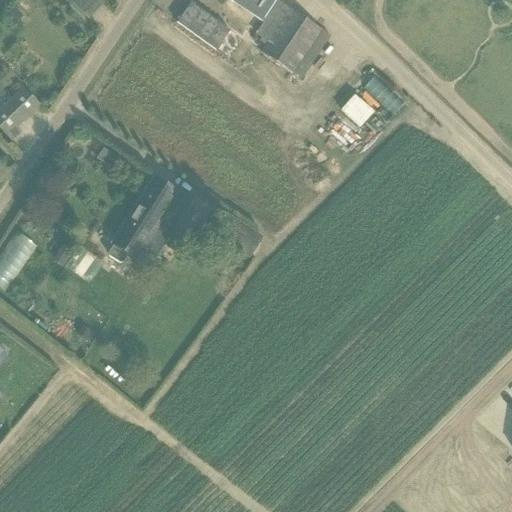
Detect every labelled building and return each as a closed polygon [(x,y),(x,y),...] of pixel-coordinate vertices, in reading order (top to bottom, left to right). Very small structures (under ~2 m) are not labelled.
[(68,0),(68,1),(69,2),(83,16),(98,1),(97,0),(68,0)] [(234,0),(232,3),(247,13),(255,0),(234,0)] [(268,44),(262,52),(260,55),(300,81),(308,67),(300,61),(320,31),(290,11),(277,2),(255,35),(268,44)] [(14,8),(5,17),(13,25),(22,16),(14,8)] [(399,118),(408,108),(381,81),(371,91),(399,118)] [(20,91),(0,109),(0,128),(12,141),(20,134),(16,129),(37,109),(20,91)] [(192,203),(171,190),(154,179),(132,212),(157,228),(167,212),(181,221),(192,203)] [(123,263),(128,256),(128,257),(136,261),(140,254),(144,256),(153,241),(150,239),(157,228),(132,212),(112,246),(108,254),(108,256),(108,257),(120,265),(122,265),(123,263)] [(225,215),(211,237),(248,260),(262,239),(225,215)] [(185,269),(189,252),(173,249),(169,266),(185,269)] [(61,250),(54,261),(64,268),(71,256),(61,250)] [(83,328),(77,335),(86,342),(92,335),(83,328)]
